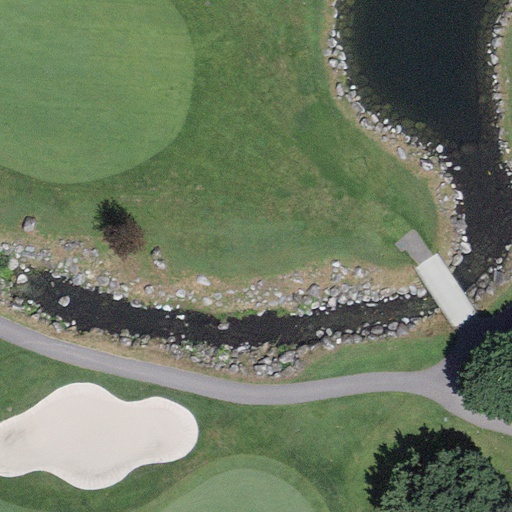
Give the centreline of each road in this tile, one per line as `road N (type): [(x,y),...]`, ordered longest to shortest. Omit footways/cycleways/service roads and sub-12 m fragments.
road 1 (track): [(0,80),(350,186),(405,230),(478,338)]
road 2 (track): [(511,425),(429,382),(288,395),(224,390),(147,374),(0,325)]
road 3 (track): [(350,186),(214,0)]
